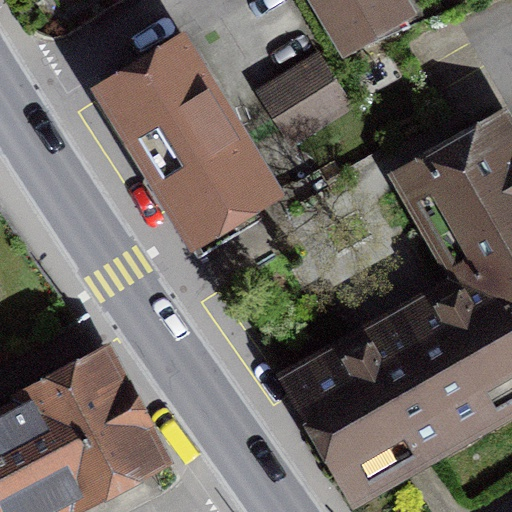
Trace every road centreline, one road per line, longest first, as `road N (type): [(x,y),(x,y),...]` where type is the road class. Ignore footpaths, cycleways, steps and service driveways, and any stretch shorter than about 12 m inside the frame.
road 1 (primary): [(252,469),(0,87)]
road 2 (residential): [(171,0),(0,85)]
road 3 (unknown): [(0,348),(118,275)]
